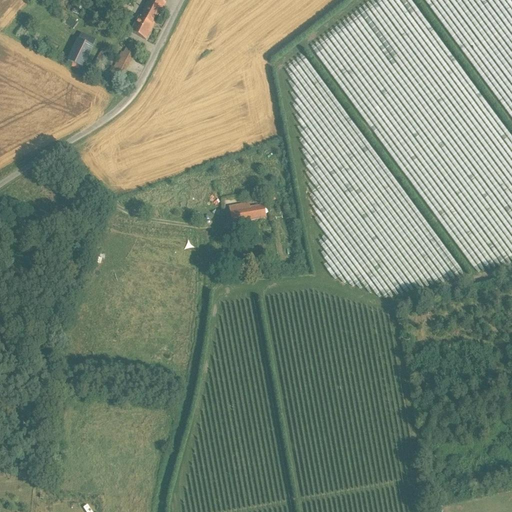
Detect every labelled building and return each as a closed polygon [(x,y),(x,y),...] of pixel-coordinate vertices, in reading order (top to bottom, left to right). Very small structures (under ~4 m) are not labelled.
[(134,34),(146,41),(165,6),(153,0),(147,0),(138,19),(131,32),(134,34)] [(24,23),(28,26),(45,4),(41,1),(24,23)] [(75,38),(65,56),(76,62),(86,44),(75,38)] [(139,46),(130,41),(110,79),(119,84),(139,46)] [(92,76),(100,64),(108,50),(103,47),(95,61),(87,74),(92,76)] [(250,208),(249,204),(230,208),(233,224),(266,218),(264,206),(250,208)]
